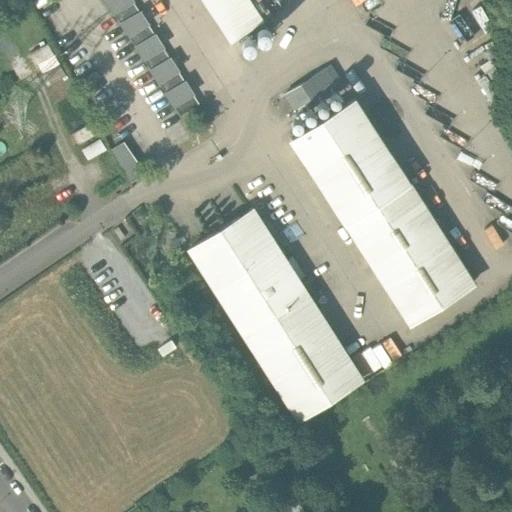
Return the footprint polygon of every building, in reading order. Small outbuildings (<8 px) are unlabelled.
[(262,24),(248,0),(201,0),(225,43),(262,24)] [(132,3),(113,15),(120,26),(139,14),(132,3)] [(148,27),(128,39),(134,49),(154,37),(148,27)] [(163,51),(144,63),(150,73),(169,61),(163,51)] [(284,98),(294,112),(334,86),(325,71),(284,98)] [(177,74),(158,87),(165,97),(184,84),(177,74)] [(329,97),(329,99),(330,101),(331,103),(334,104),(338,104),(340,102),(341,99),(340,96),(338,94),(336,93),(334,93),(332,93),(330,95),(329,97)] [(192,98),(174,110),(180,120),(199,108),(192,98)] [(316,105),(316,107),(317,109),(318,111),(321,112),(325,112),(327,110),(328,107),(327,104),(326,102),(323,101),(321,100),(319,101),(317,103),(316,105)] [(474,289),(353,102),(291,141),(412,329),(474,289)] [(303,114),(303,116),(304,118),(305,120),(308,121),(312,120),(314,119),(315,116),(314,113),(313,111),(310,109),(308,109),(306,110),(304,112),(303,114)] [(291,121),(291,123),(291,126),(293,127),(296,129),(299,128),(301,126),(302,123),(302,121),(300,118),(298,117),(296,117),(293,118),(292,119),(291,121)] [(362,384),(253,214),(190,253),(299,424),(362,384)]
